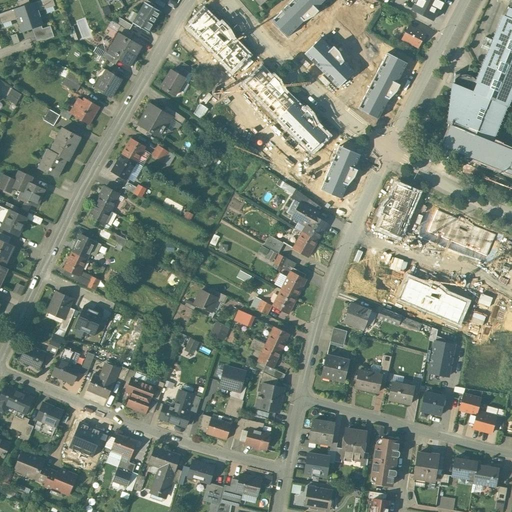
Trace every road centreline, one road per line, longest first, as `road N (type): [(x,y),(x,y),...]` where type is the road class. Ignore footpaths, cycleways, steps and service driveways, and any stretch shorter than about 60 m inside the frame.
road 1 (residential): [(190,0),(88,173),(41,274)]
road 2 (residential): [(284,468),(133,425),(0,369)]
road 3 (residential): [(387,151),(333,276),(299,398)]
road 4 (residential): [(223,0),(387,151)]
road 5 (residential): [(299,398),(511,454)]
road 6 (residential): [(462,0),(387,151)]
road 7 (residential): [(387,151),(511,216)]
